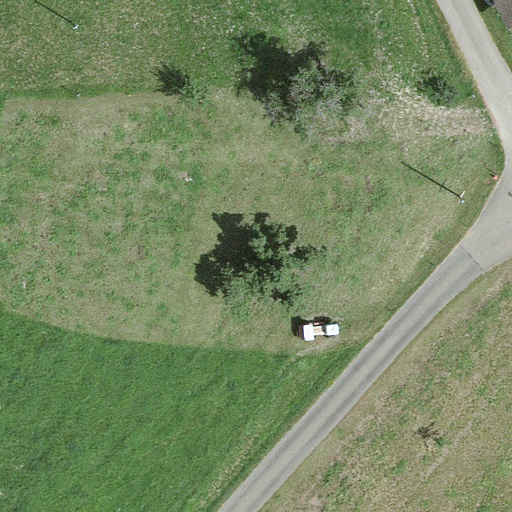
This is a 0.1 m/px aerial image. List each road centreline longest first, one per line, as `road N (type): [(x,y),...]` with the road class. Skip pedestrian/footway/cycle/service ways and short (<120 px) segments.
road 1 (track): [(238,511),(511,206)]
road 2 (unclassified): [(454,0),(511,116)]
